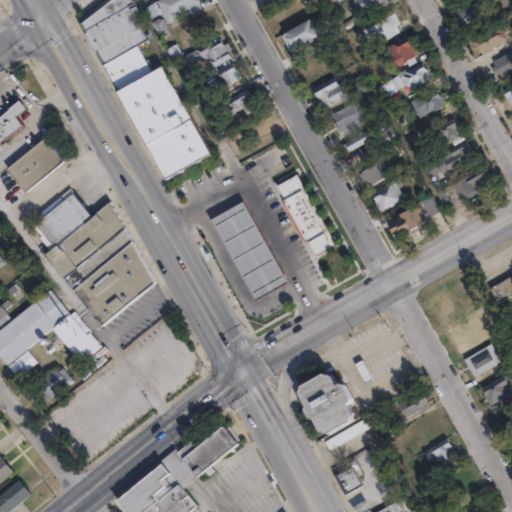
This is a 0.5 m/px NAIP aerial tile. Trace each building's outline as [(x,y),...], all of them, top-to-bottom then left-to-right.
[(138,46),(154,72),(164,66),(212,154),(168,177),(79,22),(105,0),(133,0),(135,3),(129,6),(149,39),(138,46)] [(199,0),(201,2),(168,20),(167,17),(163,19),(160,13),(152,17),(146,7),(158,0),(199,0)] [(336,0),(344,13),(335,17),(326,0),(336,0)] [(381,0),(367,9),(365,6),(357,10),(351,0),(381,0)] [(489,0),(491,2),(487,4),(491,11),(463,28),(454,12),(474,0),(489,0)] [(309,44),(290,54),(280,35),(310,19),(318,34),(312,37),(313,39),(307,42),(309,44)] [(505,38),(482,52),(482,50),(478,52),(470,39),(502,20),(507,28),(502,31),(505,38)] [(414,60),(406,64),(404,61),(393,67),(386,56),(389,55),(384,47),(405,34),(416,52),(411,55),(414,60)] [(221,38),(231,57),(213,68),(208,59),(203,62),(201,59),(188,66),(184,57),(212,41),(213,42),(221,38)] [(511,70),(500,77),(491,60),(511,48),(511,70)] [(428,76),(406,90),(402,83),(393,88),(388,80),(419,61),(428,76)] [(234,88),(224,93),(214,76),(234,64),(241,78),(231,84),(234,88)] [(368,88),(355,95),(348,81),(360,74),(368,88)] [(344,95),(322,107),(311,87),(333,75),(344,95)] [(511,106),(511,107),(501,90),(511,83),(511,106)] [(435,88),(444,104),(432,111),(431,109),(424,113),(425,116),(420,119),(409,100),(417,95),(419,97),(435,88)] [(246,90),(257,109),(247,115),(243,109),(232,115),(224,102),(246,90)] [(359,127),(342,136),(329,113),(353,100),(352,98),(357,96),(363,106),(359,108),(365,120),(357,124),(359,127)] [(22,127),(5,142),(3,140),(0,142),(0,117),(18,102),(25,110),(15,119),(22,127)] [(450,117),(459,133),(433,147),(423,129),(433,124),(434,126),(450,117)] [(396,139),(383,146),(376,133),(389,126),(396,139)] [(373,136),(345,151),(341,144),(369,129),(373,136)] [(61,163),(25,194),(6,171),(42,140),(61,163)] [(472,155),(446,169),(438,154),(464,140),(472,155)] [(389,174),(368,186),(364,179),(361,181),(357,173),(384,158),(388,165),(385,167),(389,174)] [(468,195),(460,200),(451,184),(480,169),(487,182),(467,193),(468,195)] [(334,243),(316,253),(276,183),(295,173),(334,243)] [(404,199),(400,202),(398,199),(379,210),(373,200),(375,199),(371,193),(388,184),(386,181),(396,176),(398,180),(394,182),(404,199)] [(438,210),(428,216),(419,200),(429,194),(438,210)] [(72,196),(90,219),(109,203),(154,283),(99,327),(44,257),(53,249),(34,226),(72,196)] [(287,280),(256,298),(211,218),(242,201),(287,280)] [(422,223),(397,237),(388,219),(416,204),(420,211),(416,212),(422,223)] [(511,291),(499,299),(491,285),(511,272),(511,291)] [(0,328),(48,288),(70,314),(73,311),(101,344),(91,352),(96,358),(86,367),(53,328),(28,349),(37,360),(17,376),(8,365),(9,364),(0,352),(0,328)] [(0,304),(10,316),(0,324),(0,304)] [(499,360),(473,375),(462,357),(488,341),(499,360)] [(373,380),(369,382),(365,384),(354,363),(358,361),(363,359),(373,380)] [(56,366),(59,369),(63,366),(74,379),(68,384),(67,383),(47,400),(33,384),(56,366)] [(326,371),(332,383),(339,380),(349,398),(343,401),(350,416),(319,432),(310,414),(306,416),(300,405),(302,404),(294,387),(326,371)] [(510,388),(488,401),(478,385),(500,372),(510,388)] [(421,395),(427,405),(405,417),(398,405),(405,401),(406,403),(421,395)] [(511,398),(511,423),(505,428),(498,415),(506,410),(503,404),(511,398)] [(371,428),(330,452),(325,443),(366,419),(371,428)] [(239,443),(186,489),(199,504),(189,511),(127,511),(119,502),(135,488),(133,486),(176,449),(179,453),(193,441),(199,448),(225,425),(239,443)] [(455,455),(438,464),(434,457),(426,462),(421,454),(446,439),(455,455)] [(13,475),(0,485),(0,462),(2,461),(13,475)] [(363,482),(346,492),(336,475),(353,465),(363,482)] [(32,494),(10,511),(4,511),(2,508),(0,509),(0,495),(1,497),(21,480),(32,494)] [(412,492),(423,511),(408,511),(401,498),(412,492)] [(404,511),(378,511),(398,501),(404,511)]
